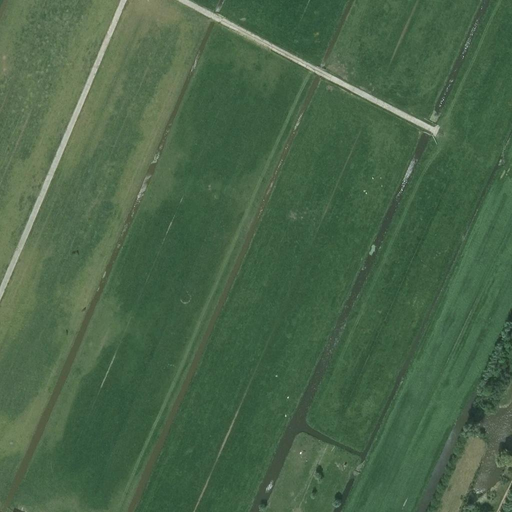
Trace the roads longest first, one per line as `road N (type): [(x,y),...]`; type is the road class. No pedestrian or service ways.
road 1 (track): [(0,297),(125,0)]
road 2 (track): [(443,129),(193,0)]
